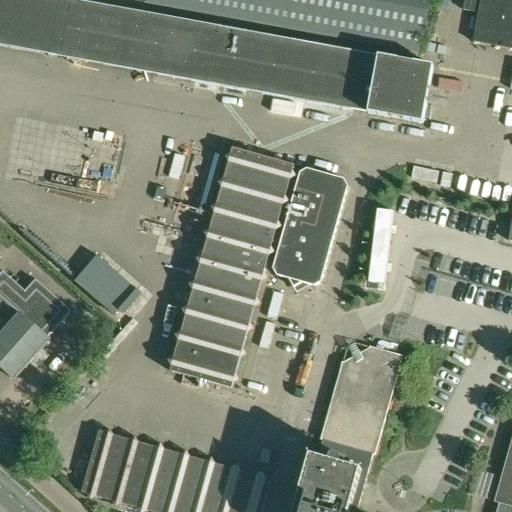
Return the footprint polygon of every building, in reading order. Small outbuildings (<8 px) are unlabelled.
[(0,0),(0,46),(423,124),(434,67),(65,0),(0,0)] [(146,0),(146,3),(422,53),(431,0),(146,0)] [(477,13),(479,0),(466,0),(465,11),(477,13)] [(511,0),(482,0),(474,43),(511,50),(511,0)] [(269,257),(275,254),(277,255),(273,269),(277,276),(290,280),(294,287),(302,283),(314,287),(322,283),(349,187),(345,180),(308,169),(300,173),(297,184),(290,182),(291,181),(297,177),(293,171),(295,166),(233,150),(232,155),(226,158),(229,164),(225,180),(219,183),(222,189),(217,206),(212,209),(215,215),(210,231),(204,234),(208,240),(203,256),(197,260),(200,266),(196,282),(190,285),(193,291),(189,307),(183,310),(186,316),(182,333),(176,336),(179,342),(175,358),(169,361),(172,367),(171,373),(232,389),(233,385),(240,381),(236,375),(241,359),(247,356),(243,350),(248,334),(254,330),(250,324),(255,308),(261,305),(258,299),(262,283),(268,280),(265,274),(265,272),(269,257)] [(47,338),(69,314),(72,312),(38,281),(36,280),(25,292),(4,272),(0,276),(0,366),(16,381),(29,366),(51,341),(47,338)] [(272,319),(283,321),(289,297),(278,294),(272,319)] [(511,511),(511,443),(495,503),(500,504),(497,511),(360,511),(359,509),(374,456),(375,456),(403,357),(370,348),(370,349),(361,354),(360,352),(352,356),(353,358),(344,364),(343,363),(321,441),(323,441),(318,458),(311,456),(295,511),(511,511)] [(262,511),(271,480),(267,479),(263,473),(257,476),(242,472),(238,466),(232,469),(216,465),(212,459),(206,462),(191,457),(187,452),(180,455),(165,450),(161,445),(155,448),(140,443),(136,438),(130,441),(114,436),(111,430),(104,433),(99,432),(82,494),(87,495),(91,501),(96,498),(112,503),(116,508),(122,505),(138,510),(139,511),(262,511)]
